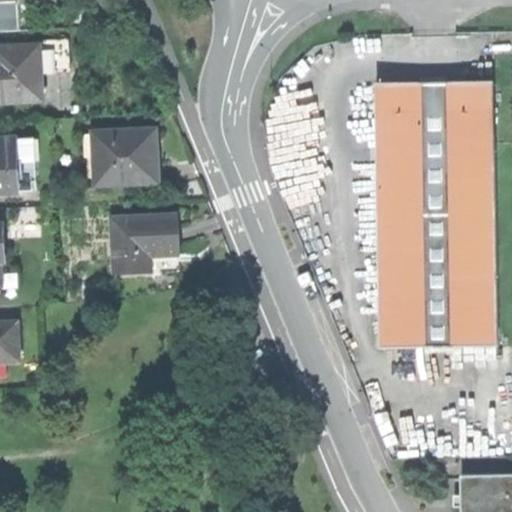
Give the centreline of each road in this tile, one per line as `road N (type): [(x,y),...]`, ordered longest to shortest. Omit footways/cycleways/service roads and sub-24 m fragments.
road 1 (unclassified): [(384,511),(217,130)]
road 2 (unclassified): [(251,0),(219,93),(217,130)]
